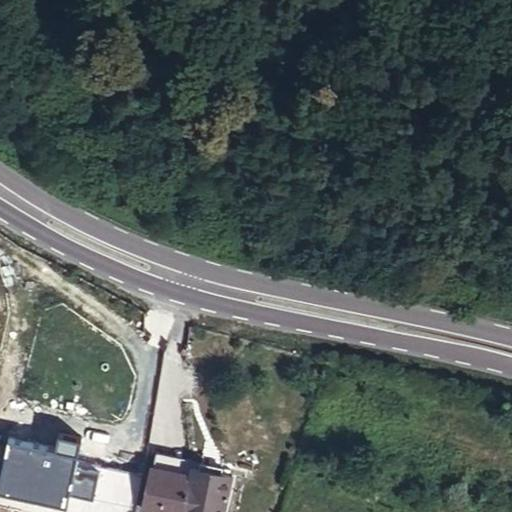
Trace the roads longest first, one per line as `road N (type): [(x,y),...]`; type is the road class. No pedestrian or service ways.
road 1 (primary): [(511,337),(222,273),(127,241),(0,170)]
road 2 (primary): [(0,210),(141,280),(511,366)]
